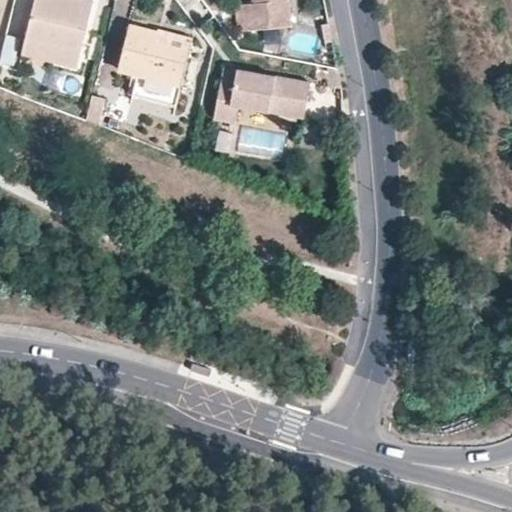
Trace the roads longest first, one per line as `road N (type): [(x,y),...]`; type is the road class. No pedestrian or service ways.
road 1 (residential): [(342,449),(377,348),(389,238),(360,0)]
road 2 (tertiary): [(0,350),(118,371),(342,449)]
road 3 (tertiary): [(342,449),(511,496)]
road 4 (tertiary): [(511,455),(440,459),(342,449)]
